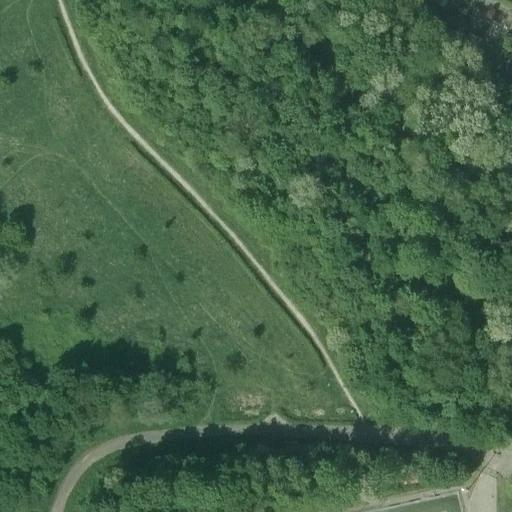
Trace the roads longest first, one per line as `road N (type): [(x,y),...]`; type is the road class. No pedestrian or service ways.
road 1 (track): [(365,435),(293,306),(117,119),(60,0)]
road 2 (track): [(56,511),(87,458),(149,437),(316,431),(511,452)]
road 3 (track): [(511,177),(386,117),(340,83),(313,28),(251,0)]
